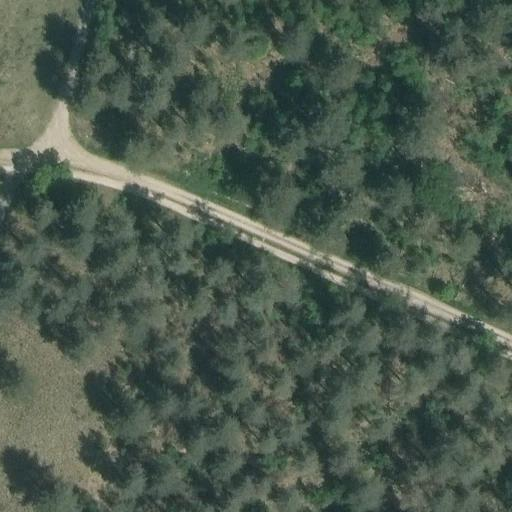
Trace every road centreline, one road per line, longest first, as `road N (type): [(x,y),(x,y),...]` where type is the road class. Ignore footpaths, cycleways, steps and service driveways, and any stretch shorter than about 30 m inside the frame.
road 1 (track): [(511,343),(105,166),(0,162)]
road 2 (track): [(49,174),(98,0)]
road 3 (unknown): [(49,174),(0,321)]
road 4 (unknown): [(106,0),(70,133),(62,132)]
